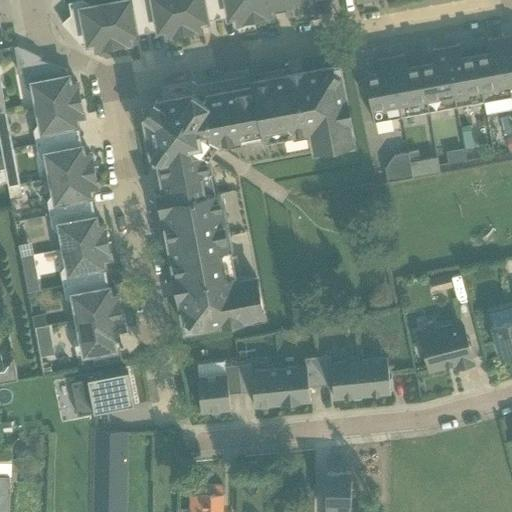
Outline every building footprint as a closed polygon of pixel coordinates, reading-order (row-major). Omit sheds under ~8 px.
[(115,0),(104,2),(113,48),(130,45),(129,37),(147,33),(140,0),(115,0)] [(140,0),(147,33),(165,30),(167,38),(184,34),(177,0),(140,0)] [(177,0),(184,34),(201,31),(199,23),(218,20),(213,0),(177,0)] [(213,0),(218,20),(236,16),(237,24),(255,21),(250,0),(213,0)] [(250,0),(255,21),(271,17),(270,10),(288,7),(286,0),(250,0)] [(286,0),(288,7),(289,14),(307,11),(305,3),(321,0),(286,0)] [(61,24),(81,45),(94,43),(96,51),(113,48),(104,2),(87,5),(81,1),(68,3),(75,11),(61,24)] [(511,36),(500,38),(511,98),(511,97),(511,36)] [(489,53),(474,55),(483,103),(511,98),(500,38),(487,41),(489,53)] [(34,109),(80,100),(77,82),(69,84),(66,70),(40,60),(41,58),(17,46),(13,47),(19,76),(23,75),(25,86),(31,89),(34,109)] [(459,46),(445,49),(456,108),(483,103),(474,55),(462,58),(459,46)] [(433,63),(420,65),(428,114),(456,108),(445,49),(431,51),(433,63)] [(404,56),(390,58),(401,119),(428,114),(420,65),(406,68),(404,56)] [(378,73),(365,75),(375,124),(401,119),(390,58),(376,61),(378,73)] [(184,106),(218,146),(262,138),(263,144),(308,136),(312,156),(354,148),(338,66),(302,73),(300,61),(287,64),(290,76),(253,83),(254,87),(205,97),(203,86),(197,87),(190,82),(185,90),(192,94),(184,106)] [(214,152),(218,146),(184,106),(192,94),(154,101),(149,108),(144,116),(152,154),(160,142),(209,159),(214,152)] [(36,145),(79,136),(76,118),(83,117),(80,100),(34,109),(37,126),(33,132),(36,145)] [(460,128),(464,150),(474,148),(470,127),(460,128)] [(48,179),(94,170),(90,153),(82,155),(79,136),(36,145),(38,158),(45,162),(48,179)] [(161,161),(159,165),(165,197),(159,198),(153,193),(149,200),(149,201),(155,205),(156,211),(162,210),(176,282),(165,284),(167,297),(178,295),(185,331),(265,317),(257,274),(237,278),(231,250),(234,249),(222,191),(216,193),(209,159),(160,142),(152,154),(161,161)] [(448,165),(465,162),(462,149),(446,152),(448,165)] [(409,163),(407,153),(394,156),(385,168),(388,184),(412,179),(409,163)] [(436,158),(409,163),(412,179),(439,174),(436,158)] [(49,215),(92,207),(89,189),(97,187),(94,170),(48,179),(51,198),(47,203),(49,215)] [(7,183),(8,187),(19,185),(17,173),(5,175),(7,183)] [(19,185),(8,187),(10,198),(21,196),(19,185)] [(61,250),(107,241),(104,224),(96,225),(92,207),(49,215),(52,229),(58,232),(61,250)] [(60,273),(63,286),(106,278),(102,260),(110,258),(107,241),(61,250),(64,267),(60,273)] [(440,290),(452,286),(448,273),(436,277),(440,290)] [(71,303),(75,320),(120,312),(117,295),(109,296),(106,278),(63,286),(65,300),(71,303)] [(116,330),(124,329),(120,312),(75,320),(78,337),(74,343),(76,356),(119,349),(116,330)] [(511,321),(491,327),(500,358),(511,354),(511,321)] [(456,369),(473,365),(462,325),(452,327),(451,324),(437,328),(438,331),(420,336),(429,372),(455,365),(456,369)] [(48,326),(34,328),(40,358),(54,355),(48,326)] [(334,400),(362,397),(358,360),(357,355),(345,357),(346,361),(330,363),(334,400)] [(358,360),(362,397),(390,394),(390,390),(392,390),(391,378),(388,378),(386,357),(358,360)] [(0,383),(17,380),(13,358),(8,365),(2,361),(0,361),(0,383)] [(124,362),(84,370),(91,408),(131,401),(124,362)] [(306,366),(276,369),(280,405),(310,402),(306,366)] [(276,369),(251,371),(254,408),(280,405),(276,369)] [(227,374),(197,377),(201,413),(230,410),(227,374)] [(94,433),(92,511),(127,511),(128,433),(94,433)] [(0,476),(9,477),(11,477),(11,447),(0,446),(0,476)] [(349,511),(351,472),(339,472),(339,474),(326,473),(324,511),(349,511)] [(0,511),(8,511),(9,477),(0,476),(0,511)] [(222,511),(223,495),(221,495),(221,486),(198,485),(198,494),(190,494),(189,511),(222,511)]
